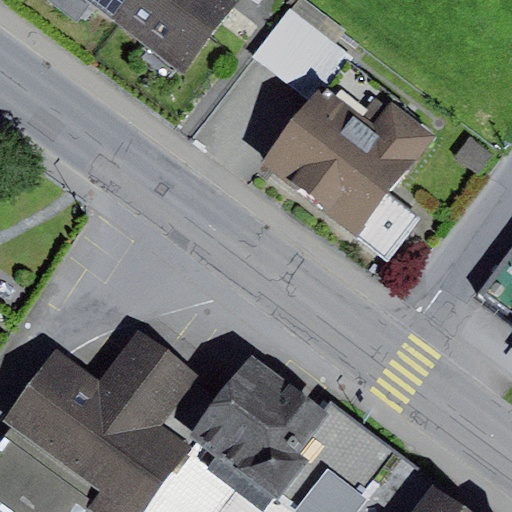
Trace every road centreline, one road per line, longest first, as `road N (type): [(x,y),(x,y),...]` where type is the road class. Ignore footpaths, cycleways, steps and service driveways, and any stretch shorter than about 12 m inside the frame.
road 1 (primary): [(404,375),(0,73)]
road 2 (residential): [(511,203),(404,375)]
road 3 (primary): [(511,455),(404,375)]
